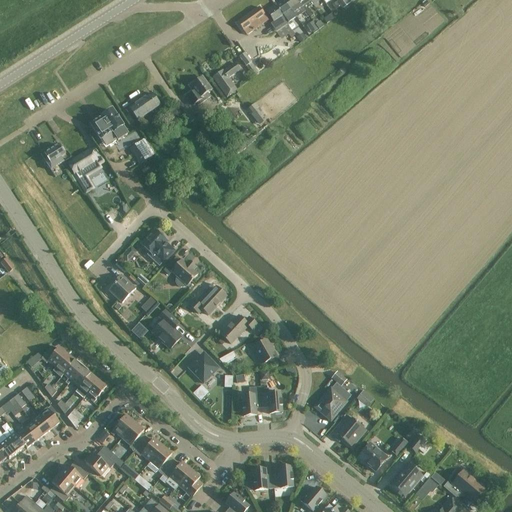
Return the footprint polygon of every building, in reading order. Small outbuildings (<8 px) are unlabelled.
[(294,0),(285,0),(283,2),(295,19),(303,13),(294,0)] [(308,9),(313,5),(310,2),(308,0),(294,0),(303,13),(305,12),(309,17),(313,15),(308,9)] [(336,0),(343,9),(350,3),(348,0),(336,0)] [(292,23),(288,25),(287,24),(295,19),(283,2),(275,7),(274,7),(284,19),(285,22),(288,26),(287,26),(292,34),(294,36),(290,30),(295,27),(292,23)] [(339,5),(334,8),(338,13),(342,10),(339,5)] [(290,39),(294,36),(292,34),(287,26),(288,26),(285,22),(284,19),(274,7),(264,14),(259,8),(237,24),(246,36),(271,19),(274,23),(270,25),(275,32),(280,38),(281,40),(288,35),(290,39)] [(307,26),(312,34),(316,31),(310,24),(307,26)] [(302,34),(296,38),(300,44),(306,40),(302,34)] [(259,74),(248,57),(245,53),(239,57),(254,77),(259,74)] [(240,71),(235,64),(223,72),(223,71),(213,78),(227,98),(233,93),(231,90),(235,88),(228,79),(240,71)] [(195,91),(185,98),(192,108),(197,104),(199,107),(210,98),(208,95),(212,92),(202,78),(191,86),(195,91)] [(160,106),(151,94),(129,109),(137,122),(160,106)] [(247,111),(258,126),(267,119),(256,104),(247,111)] [(102,119),(91,126),(100,142),(113,134),(118,142),(127,136),(122,129),(123,128),(112,111),(111,112),(102,118),(102,119)] [(188,111),(181,115),(188,125),(195,121),(188,111)] [(145,140),(133,147),(143,163),(154,156),(145,140)] [(42,157),(46,163),(48,161),(51,165),(65,156),(59,146),(44,155),(45,156),(42,157)] [(90,150),(68,164),(73,172),(74,175),(71,176),(75,184),(78,182),(79,182),(87,177),(101,169),(97,161),(90,150)] [(177,151),(170,156),(179,167),(185,162),(177,151)] [(155,231),(141,246),(150,254),(148,256),(155,263),(159,260),(163,263),(163,264),(174,252),(166,244),(167,242),(155,231)] [(121,258),(127,263),(136,253),(131,248),(121,258)] [(173,261),(164,271),(169,276),(172,273),(177,278),(176,280),(175,283),(177,286),(179,288),(182,289),(184,289),(187,287),(197,276),(193,272),(185,265),(182,261),(177,257),(173,261)] [(8,274),(14,269),(7,259),(1,264),(8,274)] [(122,304),(129,297),(136,290),(121,276),(116,281),(119,283),(116,285),(115,284),(109,292),(122,304)] [(188,305),(191,308),(198,315),(203,310),(209,316),(226,298),(216,288),(199,306),(193,300),(188,305)] [(151,298),(147,303),(151,308),(156,303),(151,298)] [(182,308),(177,312),(182,317),(186,312),(182,308)] [(152,334),(169,351),(181,338),(170,328),(176,322),(165,312),(159,318),(163,322),(152,334)] [(221,336),(228,342),(231,345),(248,327),(254,333),(259,328),(248,318),(244,323),(238,317),(221,336)] [(139,324),(131,333),(140,341),(148,333),(139,324)] [(267,340),(258,345),(253,348),(262,365),(277,357),(267,340)] [(41,360),(46,364),(48,363),(55,369),(67,355),(59,349),(56,351),(52,347),(41,360)] [(245,348),(240,351),(243,356),(248,352),(245,348)] [(219,361),(224,366),(237,359),(233,353),(219,361)] [(197,360),(188,369),(199,380),(204,376),(208,380),(219,369),(214,364),(204,354),(197,360)] [(74,362),(67,355),(55,369),(53,371),(56,373),(58,371),(63,376),(74,362)] [(32,369),(36,365),(32,360),(28,364),(32,369)] [(63,376),(69,380),(67,383),(69,384),(71,382),(82,369),(74,362),(63,376)] [(294,368),(285,370),(287,374),(292,376),(296,376),(294,368)] [(82,369),(71,382),(79,389),(90,375),(82,369)] [(261,373),(261,382),(270,381),(269,373),(261,373)] [(337,373),(331,380),(341,388),(347,381),(337,373)] [(98,382),(90,375),(79,389),(87,395),(98,382)] [(225,377),(224,389),(232,389),(233,377),(225,377)] [(41,385),(45,389),(48,394),(52,389),(48,385),(44,382),(41,385)] [(92,400),(90,402),(93,404),(106,389),(98,382),(87,395),(92,400)] [(33,384),(27,389),(32,395),(37,390),(33,384)] [(256,408),(262,407),(261,395),(261,388),(249,389),(250,396),(242,397),(243,417),(257,416),(256,408)] [(34,399),(27,389),(22,393),(29,403),(34,399)] [(57,393),(52,389),(48,394),(52,398),(57,393)] [(331,422),(337,414),(347,403),(331,390),(320,402),(320,404),(318,406),(318,410),(321,412),(321,414),(331,422)] [(374,400),(363,392),(358,398),(368,407),(374,400)] [(261,395),(262,407),(268,407),(269,415),(282,414),(281,393),(261,395)] [(26,406),(18,396),(13,399),(21,409),(26,406)] [(17,413),(21,409),(13,399),(9,403),(17,413)] [(65,405),(61,410),(64,415),(69,409),(65,405)] [(47,408),(39,415),(51,431),(59,424),(47,408)] [(43,437),(51,431),(39,415),(38,415),(40,417),(32,423),(43,437)] [(67,419),(72,425),(75,429),(80,423),(71,415),(67,419)] [(115,434),(122,440),(135,424),(126,417),(111,435),(113,437),(115,434)] [(346,417),(342,422),(336,430),(341,433),(338,436),(352,448),(365,433),(346,417)] [(29,419),(21,426),(23,428),(35,443),(43,437),(32,423),(29,419)] [(135,424),(122,440),(131,447),(129,449),(134,453),(147,439),(142,435),(144,432),(135,424)] [(27,450),(35,443),(23,428),(20,430),(21,432),(16,436),(25,448),(27,450)] [(419,432),(414,428),(407,437),(411,441),(419,432)] [(11,429),(2,435),(6,440),(17,454),(25,448),(16,436),(14,434),(11,429)] [(2,435),(0,437),(0,448),(9,460),(17,454),(6,440),(2,435)] [(100,437),(97,441),(102,445),(105,441),(100,437)] [(419,437),(409,448),(415,453),(418,450),(423,455),(426,452),(428,449),(423,444),(425,442),(419,437)] [(151,443),(147,439),(134,453),(140,458),(141,456),(150,463),(163,448),(154,440),(151,443)] [(397,457),(407,444),(401,439),(390,452),(397,457)] [(370,445),(365,451),(358,459),(375,473),(387,459),(370,445)] [(9,460),(0,448),(0,464),(8,459),(9,460)] [(104,448),(100,452),(110,461),(114,456),(104,448)] [(163,448),(150,463),(146,467),(154,474),(156,474),(157,472),(162,477),(175,462),(170,458),(172,456),(163,448)] [(85,465),(93,471),(101,477),(108,468),(110,470),(114,465),(110,461),(100,452),(96,457),(93,455),(85,465)] [(179,466),(175,462),(162,477),(165,479),(163,481),(166,483),(169,479),(178,487),(191,471),(182,464),(179,466)] [(59,475),(75,488),(82,480),(84,481),(88,476),(74,464),(70,468),(67,466),(59,475)] [(125,464),(121,470),(134,482),(139,477),(139,476),(125,464)] [(408,466),(397,478),(391,486),(404,497),(421,477),(408,466)] [(279,477),(273,478),(274,490),(293,488),(292,468),(278,469),(279,477)] [(274,490),(273,478),(267,478),(266,470),(253,471),(254,492),(274,490)] [(191,471),(178,487),(187,494),(186,495),(192,499),(203,486),(198,482),(200,479),(191,471)] [(452,485),(448,482),(443,488),(455,498),(460,493),(473,503),(484,490),(475,483),(477,481),(464,471),(452,485)] [(50,492),(65,504),(69,499),(67,497),(75,488),(59,475),(52,485),(54,487),(50,492)] [(436,486),(429,480),(423,488),(427,491),(433,491),(436,486)] [(305,491),(299,498),(298,500),(312,511),(313,511),(326,497),(316,488),(310,495),(305,491)] [(48,505),(53,500),(55,497),(47,489),(44,492),(47,495),(43,500),(48,505)] [(232,510),(229,511),(245,511),(249,507),(234,494),(225,504),(232,510)] [(13,511),(27,511),(34,504),(26,497),(13,511)] [(163,498),(160,503),(169,511),(170,511),(180,511),(184,509),(177,503),(170,497),(167,501),(163,498)] [(165,511),(161,508),(151,500),(144,508),(148,511),(165,511)] [(442,510),(440,511),(459,511),(462,509),(451,500),(445,506),(446,507),(443,511),(442,510)]
